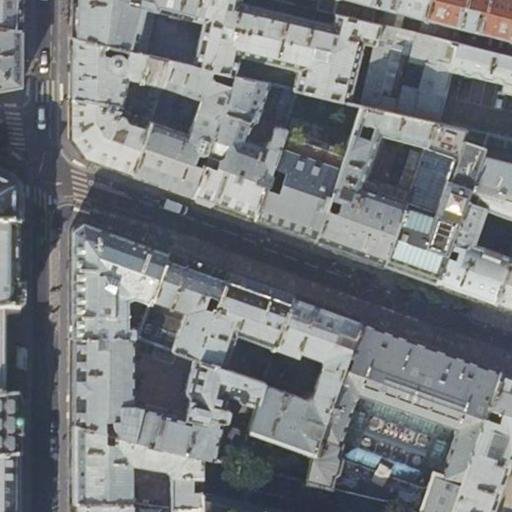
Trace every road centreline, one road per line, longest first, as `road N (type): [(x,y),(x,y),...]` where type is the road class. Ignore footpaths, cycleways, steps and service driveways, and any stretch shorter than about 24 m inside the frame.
road 1 (residential): [(41,175),(511,342)]
road 2 (tertiary): [(41,175),(45,511)]
road 3 (tertiary): [(46,0),(44,127)]
